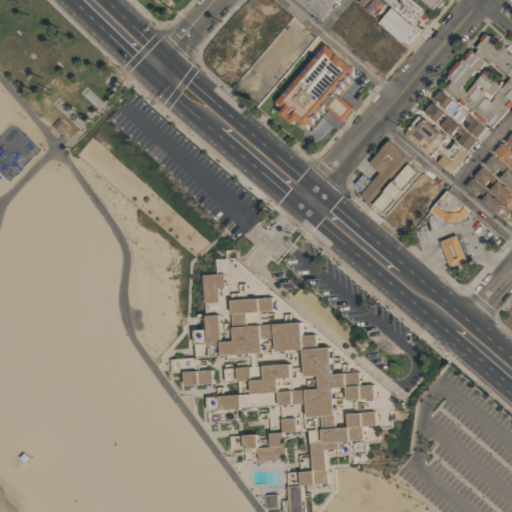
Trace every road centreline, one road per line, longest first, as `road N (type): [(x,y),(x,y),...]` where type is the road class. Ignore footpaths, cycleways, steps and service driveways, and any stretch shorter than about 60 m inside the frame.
road 1 (trunk): [(322,188),(115,0)]
road 2 (residential): [(300,205),(480,0)]
road 3 (trunk): [(300,205),(452,335)]
road 4 (trunk): [(511,352),(407,261)]
